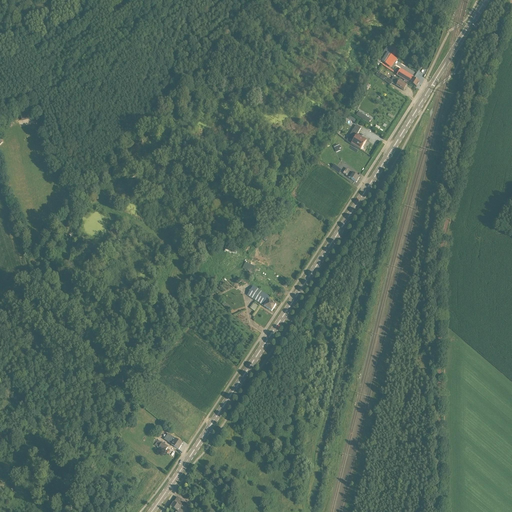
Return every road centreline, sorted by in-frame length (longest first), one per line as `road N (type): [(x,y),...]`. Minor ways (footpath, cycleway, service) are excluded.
road 1 (primary): [(151,511),(485,0)]
road 2 (unclassified): [(511,10),(471,118),(441,248),(439,511)]
